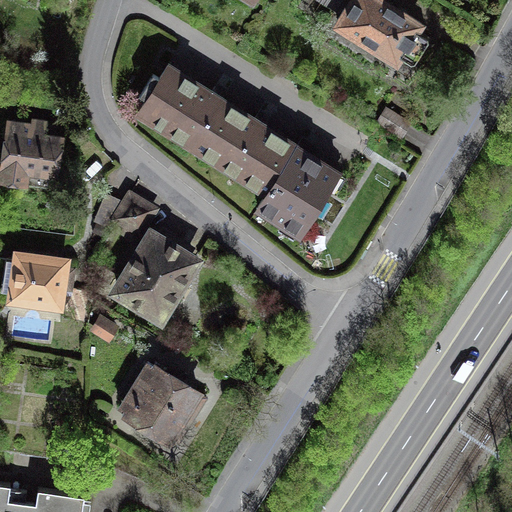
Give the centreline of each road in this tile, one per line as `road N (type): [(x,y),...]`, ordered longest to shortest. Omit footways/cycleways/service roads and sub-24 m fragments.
road 1 (residential): [(344,323),(107,132),(88,77),(107,0)]
road 2 (residential): [(344,323),(511,38)]
road 3 (primary): [(359,511),(511,283)]
road 4 (residential): [(223,511),(344,323)]
